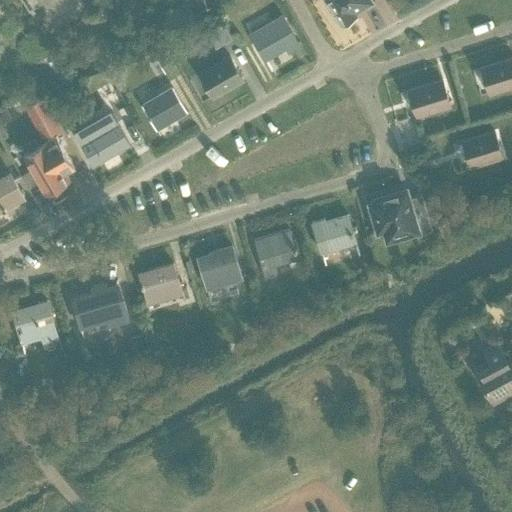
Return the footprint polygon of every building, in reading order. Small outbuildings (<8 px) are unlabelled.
[(22,0),(30,12),(48,0),(22,0)] [(325,0),(340,25),(358,15),(356,13),(374,3),(372,0),(325,0)] [(287,49),(289,52),(299,46),(282,15),(251,33),(267,60),(287,49)] [(224,24),(209,34),(217,46),(232,37),(224,24)] [(168,52),(158,58),(166,71),(176,65),(168,52)] [(230,56),(200,74),(213,97),(243,79),(230,56)] [(511,57),(483,66),(490,92),(511,85),(511,57)] [(109,79),(95,87),(102,99),(116,91),(109,79)] [(443,79),(410,89),(417,114),(451,104),(443,79)] [(173,87),(143,104),(157,128),(187,111),(173,87)] [(43,96),(26,106),(44,137),(61,127),(43,96)] [(112,113),(76,133),(95,165),(103,160),(102,158),(115,151),(117,153),(130,145),(117,122),(112,113)] [(495,130),(464,139),(472,165),(502,155),(495,130)] [(57,136),(23,155),(28,163),(46,194),(70,180),(67,174),(75,169),(57,136)] [(10,173),(0,178),(0,211),(24,198),(10,173)] [(419,237),(433,229),(422,194),(409,198),(407,190),(376,199),(377,203),(371,205),(374,214),(373,214),(376,222),(379,231),(385,229),(386,233),(415,224),(417,231),(419,237)] [(334,249),(333,245),(355,239),(348,215),(326,222),(325,218),(312,221),(321,253),(334,249)] [(277,274),(274,264),(297,257),(289,228),(254,238),(263,267),(265,266),(268,277),(277,274)] [(219,252),(199,258),(205,280),(207,286),(228,280),(241,276),(232,245),(219,249),(219,252)] [(146,297),(160,293),(162,297),(182,291),(174,262),(153,268),(153,269),(139,274),(146,297)] [(107,323),(128,316),(118,284),(106,287),(105,282),(95,285),(96,289),(72,296),(80,323),(105,316),(107,323)] [(19,334),(39,328),(42,336),(56,332),(47,299),(12,309),(19,334)] [(259,315),(248,318),(251,327),(262,324),(259,315)] [(486,351),(491,360),(476,368),(494,401),(511,391),(511,337),(510,339),(511,341),(511,356),(507,359),(499,344),(486,351)]
